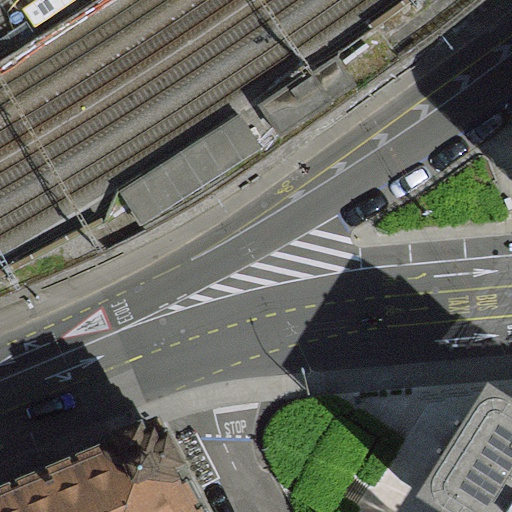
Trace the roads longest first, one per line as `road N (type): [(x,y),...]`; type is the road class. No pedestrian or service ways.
road 1 (secondary): [(511,53),(306,207),(169,323)]
road 2 (secondary): [(169,323),(511,301)]
road 3 (residential): [(169,323),(262,511)]
road 4 (secondary): [(0,396),(169,323)]
